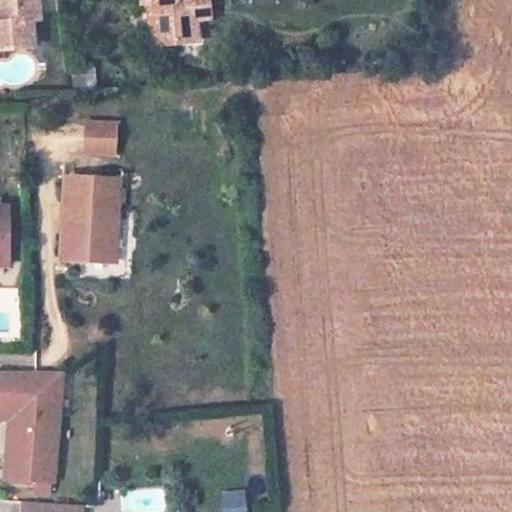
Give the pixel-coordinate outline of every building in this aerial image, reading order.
[(0,0),(0,50),(31,48),(29,20),(36,20),(34,0),(0,0)] [(201,11),(200,0),(154,0),(156,22),(164,23),(167,59),(193,57),(191,23),(201,11)] [(93,66),(68,65),(68,86),(92,87),(93,66)] [(87,142),(86,170),(114,171),(115,144),(87,142)] [(73,221),(72,235),(67,235),(64,273),(112,276),(113,253),(116,201),(69,199),(68,221),(73,221)] [(0,395),(11,396),(5,480),(53,482),(58,399),(48,398),(50,371),(0,369),(0,395)] [(50,371),(48,398),(58,399),(59,371),(51,371),(50,371)] [(0,395),(0,415),(9,416),(11,396),(0,395)] [(216,490),(217,511),(243,511),(242,489),(216,490)] [(44,511),(45,501),(19,499),(17,511),(44,511)] [(80,511),(81,503),(45,501),(44,511),(80,511)]
